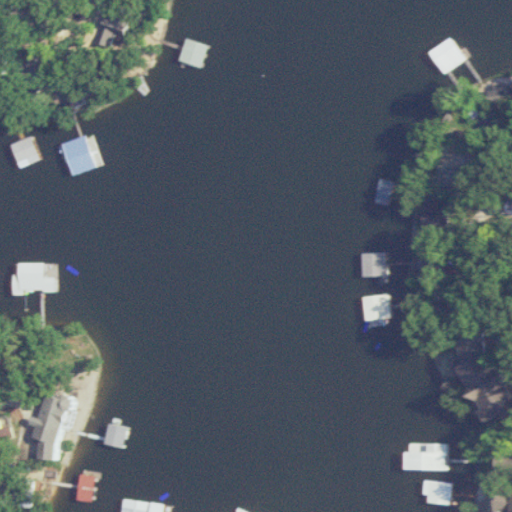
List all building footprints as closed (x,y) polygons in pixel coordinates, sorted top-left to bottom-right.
[(208,68),(216,45),(193,37),(185,59),(208,68)] [(435,52),(450,73),(471,59),(456,38),(435,52)] [(64,141),(73,163),(88,156),(79,135),(64,141)] [(24,179),(46,169),(33,140),(11,150),(24,179)] [(393,204),(399,181),(387,178),(381,201),(393,204)] [(369,252),(369,275),(391,275),(391,252),(369,252)] [(52,268),(40,268),(40,286),(52,286),(52,268)] [(397,293),(373,293),(373,318),(397,318),(397,293)] [(470,365),(492,408),(492,411),(497,420),(511,412),(511,363),(505,350),(504,343),(497,329),(476,331),(470,334),(473,364),(470,365)] [(378,357),(399,402),(430,387),(409,343),(378,357)] [(84,399),(58,390),(37,452),(63,461),(84,399)] [(417,455),(417,472),(453,472),(453,446),(433,446),(433,455),(417,455)] [(456,504),(457,481),(434,480),(434,504),(456,504)] [(502,511),(511,511),(511,485),(502,486),(502,511)] [(169,511),(170,502),(127,498),(126,511),(169,511)]
